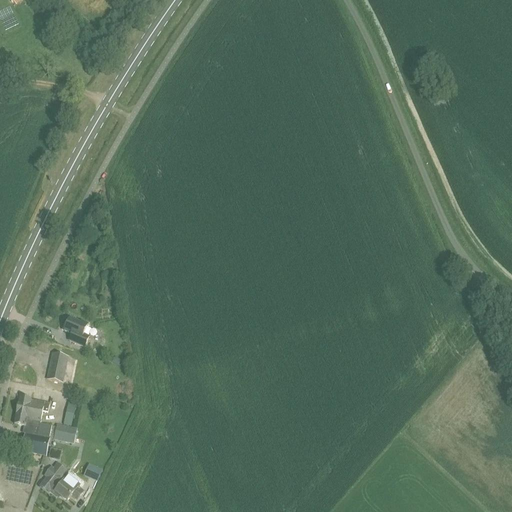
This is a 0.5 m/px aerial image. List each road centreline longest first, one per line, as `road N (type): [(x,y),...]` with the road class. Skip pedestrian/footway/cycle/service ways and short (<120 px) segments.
road 1 (secondary): [(0,320),(58,189),(128,64),(176,0)]
road 2 (unclassified): [(511,300),(453,246),(342,0)]
